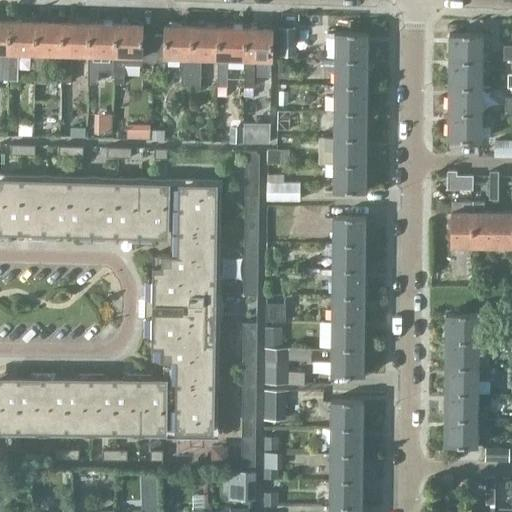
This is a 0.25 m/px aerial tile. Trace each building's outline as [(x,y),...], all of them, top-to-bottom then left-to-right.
[(0,78),(8,78),(9,18),(0,18),(0,78)] [(35,51),(36,19),(9,18),(8,78),(17,79),(18,51),(35,51)] [(61,52),(62,20),(36,19),(35,51),(34,79),(44,79),(45,51),(61,52)] [(88,52),(89,21),(62,20),(61,52),(60,80),(70,80),(71,52),(88,52)] [(114,53),(115,21),(89,21),(88,52),(87,81),(97,81),(98,53),(114,53)] [(142,54),(142,33),(142,22),(115,21),(114,53),(113,81),(124,82),(125,53),(141,54),(142,54)] [(190,84),(191,24),(165,23),(165,34),(164,55),(165,55),(179,55),(179,63),(182,63),(181,83),(190,84)] [(218,56),(218,25),(191,24),(190,84),(200,84),(201,56),(218,56)] [(244,57),(245,25),(218,25),(218,56),(217,84),(227,85),(228,56),(244,57)] [(272,26),(271,26),(245,25),(244,57),(243,85),(253,85),(254,57),(271,58),(272,26)] [(295,54),(295,25),(278,25),(278,54),(295,54)] [(334,58),(368,58),(368,32),(354,32),(354,31),(335,31),(334,58)] [(482,60),(482,33),(462,32),(462,33),(449,33),(448,60),(482,60)] [(153,60),(153,34),(142,33),(142,54),(141,54),(140,60),(153,60)] [(164,55),(165,34),(153,34),(153,60),(165,61),(165,55),(164,55)] [(511,59),(511,44),(503,44),(503,59),(511,59)] [(368,58),(334,58),(322,58),(322,68),(334,69),(334,84),(368,85),(368,58)] [(481,86),(482,60),(448,60),(448,86),(481,86)] [(367,110),(368,85),(334,84),(334,110),(367,110)] [(481,112),(481,86),(448,86),(448,112),(481,112)] [(297,110),(277,110),(276,110),(275,129),(288,129),(288,118),(297,119),(297,110)] [(367,137),(367,110),(334,110),(333,136),(367,137)] [(481,140),(481,112),(448,112),(447,139),(462,139),(481,140)] [(367,163),(367,137),(333,136),(333,162),(367,163)] [(23,144),(11,143),(11,153),(23,154),(23,144)] [(35,144),(23,144),(23,154),(35,154),(35,144)] [(71,145),(59,144),(59,154),(71,155),(71,145)] [(71,145),(71,155),(83,155),(83,145),(71,145)] [(119,146),(107,145),(107,155),(119,156),(119,146)] [(131,146),(119,146),(119,156),(131,156),(131,146)] [(155,146),(154,156),(167,157),(167,147),(155,146)] [(266,162),(289,162),(289,147),(266,147),(266,162)] [(255,148),(245,148),(245,179),(259,179),(259,152),(255,148)] [(485,150),(485,161),(511,160),(511,149),(485,150)] [(366,190),(367,163),(333,162),(333,190),(352,190),(352,189),(366,190)] [(473,188),(473,175),(473,174),(456,174),(456,170),(447,170),(447,188),(473,188)] [(498,184),(498,176),(498,170),(489,170),(489,184),(498,184)] [(0,228),(157,233),(165,233),(167,183),(0,178),(0,228)] [(298,199),(298,182),(266,182),(266,199),(298,199)] [(0,427),(211,428),(212,369),(214,184),(171,183),(170,254),(152,254),(152,277),(149,277),(147,282),(146,286),(145,291),(145,295),(143,296),(145,297),(144,315),(143,316),(144,318),(145,321),(145,325),(146,330),(148,335),(151,335),(151,359),(170,360),(169,366),(163,365),(162,379),(0,377),(0,427)] [(497,198),(498,184),(489,184),(489,198),(497,198)] [(259,194),(245,194),(245,202),(259,202),(259,194)] [(472,243),(472,199),(451,199),(451,208),(450,243),(472,243)] [(493,244),(493,209),(485,209),(485,200),(472,199),(472,243),(493,244)] [(259,202),(245,202),(245,210),(259,211),(259,202)] [(511,243),(511,209),(493,209),(493,244),(511,243)] [(259,211),(245,210),(245,219),(259,219),(259,211)] [(332,241),(366,242),(366,215),(352,215),(352,214),(332,214),(332,241)] [(259,219),(245,219),(244,227),(258,227),(259,219)] [(258,227),(244,227),(244,235),(258,235),(258,227)] [(258,235),(244,235),(244,243),(258,243),(258,235)] [(365,268),(366,242),(332,241),(332,268),(365,268)] [(258,243),(244,243),(244,251),(258,252),(258,243)] [(258,252),(244,251),(244,260),(258,260),(258,252)] [(258,260),(244,260),(244,268),(258,268),(258,260)] [(258,268),(244,268),(244,276),(258,276),(258,268)] [(365,294),(365,268),(332,268),(331,294),(365,294)] [(258,276),(244,276),(244,284),(258,284),(258,276)] [(258,284),(244,284),(243,292),(258,293),(258,284)] [(365,320),(365,294),(331,294),(331,320),(365,320)] [(284,303),(265,302),(265,320),(283,320),(284,303)] [(478,339),(479,312),(446,312),(445,339),(478,339)] [(257,320),(243,320),(243,328),(257,329),(257,320)] [(364,346),(365,320),(331,320),(331,346),(364,346)] [(257,329),(243,328),(243,337),(257,337),(257,329)] [(257,337),(243,337),(243,345),(257,345),(257,337)] [(478,340),(478,339),(445,339),(445,365),(478,365),(478,352),(489,352),(489,340),(478,340)] [(257,345),(243,345),(243,353),(257,353),(257,345)] [(364,346),(331,346),(310,345),(310,358),(331,358),(330,373),(350,373),(364,373),(364,346)] [(264,346),(264,381),(288,382),(288,358),(271,357),(271,346),(264,346)] [(257,353),(243,353),(243,361),(257,361),(257,353)] [(257,361),(243,361),(242,369),(256,370),(257,361)] [(478,366),(478,365),(445,365),(445,391),(478,392),(478,379),(489,379),(490,366),(478,366)] [(256,370),(242,369),(242,378),(256,378),(256,370)] [(256,378),(242,378),(242,386),(256,386),(256,378)] [(256,386),(242,386),(242,394),(256,394),(256,386)] [(284,389),(264,389),(263,418),(284,419),(284,389)] [(490,392),(478,392),(445,391),(445,417),(477,417),(478,404),(490,405),(490,392)] [(256,394),(242,394),(242,402),(256,402),(256,394)] [(330,426),(363,426),(364,399),(350,399),(350,398),(330,398),(330,426)] [(256,402),(242,402),(242,410),(256,411),(256,402)] [(256,411),(242,410),(242,419),(256,419),(256,411)] [(477,445),(477,417),(445,417),(444,444),(458,444),(458,445),(477,445)] [(363,452),(363,426),(330,426),(330,452),(363,452)] [(256,434),(242,434),(241,465),(255,465),(256,434)] [(508,447),(484,447),(484,459),(508,459),(508,447)] [(19,448),(6,448),(6,458),(19,458),(19,448)] [(31,448),(19,448),(19,458),(31,458),(31,448)] [(66,448),(54,448),(54,458),(66,458),(66,448)] [(79,448),(66,448),(66,458),(79,458),(79,448)] [(115,449),(102,448),(102,458),(115,459),(115,449)] [(210,448),(210,463),(228,464),(228,448),(210,448)] [(127,449),(115,449),(115,459),(127,459),(127,449)] [(150,449),(150,459),(162,459),(163,449),(150,449)] [(330,452),(329,477),(363,478),(363,452),(330,452)] [(255,469),(237,469),(236,495),(255,495),(255,469)] [(452,488),(452,479),(452,474),(444,474),(444,488),(452,488)] [(494,489),(494,480),(494,475),(486,475),(486,489),(494,489)] [(362,504),(363,478),(329,477),(329,504),(362,504)] [(494,489),(486,489),(485,503),(494,503),(494,489)]
